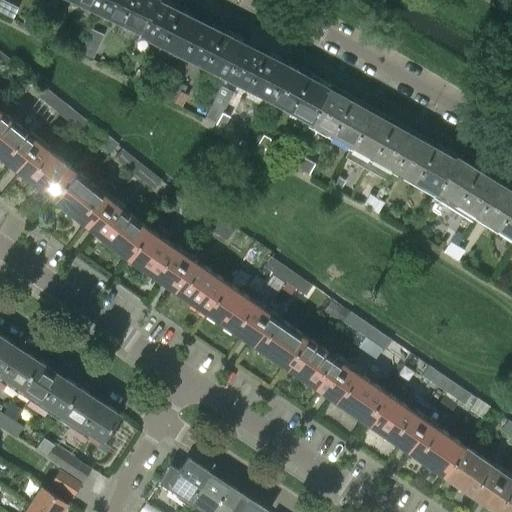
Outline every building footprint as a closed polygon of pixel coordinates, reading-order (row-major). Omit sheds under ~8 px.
[(2,0),(0,0),(0,12),(12,19),(18,7),(2,0)] [(80,0),(99,9),(103,0),(80,0)] [(157,0),(103,0),(99,9),(142,30),(157,0)] [(141,32),(183,53),(200,21),(158,0),(157,0),(142,30),(141,32)] [(23,18),(19,26),(32,33),(36,25),(23,18)] [(243,42),(200,21),(183,53),(226,74),(243,42)] [(51,25),(46,36),(53,40),(59,29),(51,25)] [(88,40),(83,51),(93,56),(98,45),(88,40)] [(226,74),(268,95),(285,64),(243,42),(226,74)] [(5,55),(0,60),(0,66),(3,70),(11,60),(5,55)] [(328,87),(285,64),(268,95),(310,119),(328,87)] [(137,68),(131,81),(139,84),(145,73),(137,68)] [(174,101),(174,102),(182,106),(188,95),(184,92),(187,85),(173,78),(164,96),(174,101)] [(310,119),(353,142),(370,111),(328,87),(310,119)] [(46,102),(53,93),(46,88),(39,97),(46,102)] [(52,108),(60,98),(53,93),(46,102),(52,108)] [(59,113),(66,104),(60,98),(52,108),(59,113)] [(216,123),(223,127),(229,116),(222,112),(224,108),(213,102),(205,116),(217,122),(216,123)] [(65,118),(73,109),(66,104),(59,113),(65,118)] [(0,109),(0,155),(52,197),(75,168),(1,108),(0,109)] [(72,123),(79,114),(73,109),(65,118),(72,123)] [(370,111),(353,142),(395,166),(412,134),(370,111)] [(78,129),(86,120),(79,114),(72,123),(78,129)] [(99,132),(92,127),(85,136),(92,141),(99,132)] [(95,144),(109,155),(117,144),(104,133),(95,144)] [(263,133),(257,145),(264,149),(271,137),(263,133)] [(395,166),(437,189),(456,156),(455,155),(454,158),(412,134),(395,166)] [(121,163),(128,153),(122,148),(114,157),(121,163)] [(128,153),(121,163),(127,168),(135,158),(128,153)] [(302,169),(301,170),(309,173),(314,163),(299,154),(294,165),(302,169)] [(440,188),(478,212),(497,182),(456,156),(437,189),(438,190),(440,188)] [(134,173),(141,164),(135,158),(127,168),(134,173)] [(141,164),(134,173),(140,178),(148,169),(141,164)] [(91,228),(127,255),(150,227),(75,168),(52,197),(91,228)] [(147,183),(154,174),(148,169),(140,178),(147,183)] [(154,189),(161,179),(154,174),(147,183),(154,189)] [(346,180),(338,176),(332,187),(339,191),(346,180)] [(478,212),(511,233),(511,190),(497,182),(478,212)] [(363,204),(370,208),(376,197),(369,193),(363,204)] [(384,201),(376,197),(370,208),(377,212),(384,201)] [(198,206),(191,201),(184,211),(191,216),(198,206)] [(198,206),(191,216),(198,220),(205,211),(198,206)] [(205,225),(212,215),(205,211),(198,220),(205,225)] [(212,230),(219,220),(212,215),(205,225),(212,230)] [(219,235),(226,225),(219,220),(212,230),(219,235)] [(226,240),(233,230),(226,225),(219,235),(226,240)] [(127,255),(206,309),(226,280),(150,227),(127,255)] [(444,251),(451,255),(457,245),(462,237),(455,233),(444,251)] [(464,249),(457,245),(451,255),(457,260),(464,249)] [(271,270),(277,261),(270,256),(264,265),(271,270)] [(277,275),(284,265),(277,261),(271,270),(277,275)] [(284,280),(291,270),(284,265),(277,275),(284,280)] [(291,285),(298,275),(291,270),(284,280),(291,285)] [(298,289),(305,280),(298,275),(291,285),(298,289)] [(206,309),(285,363),(305,334),(226,280),(206,309)] [(305,294),(312,285),(305,280),(298,289),(305,294)] [(335,315),(341,305),(332,299),(325,309),(335,315)] [(356,315),(350,310),(343,320),(350,325),(356,315)] [(356,315),(350,325),(357,330),(363,320),(356,315)] [(370,325),(363,320),(357,330),(364,335),(370,325)] [(371,339),(377,329),(370,325),(364,335),(371,339)] [(378,344),(384,334),(377,329),(371,339),(378,344)] [(108,430),(120,412),(0,333),(0,377),(106,447),(114,434),(108,430)] [(285,363),(363,417),(384,387),(305,334),(285,363)] [(385,349),(392,339),(384,334),(378,344),(385,349)] [(429,379),(436,370),(429,365),(422,374),(429,379)] [(443,374),(436,370),(429,379),(436,384),(443,374)] [(449,379),(443,374),(436,384),(443,389),(449,379)] [(449,379),(443,389),(450,393),(456,384),(449,379)] [(450,393),(456,398),(463,388),(456,384),(450,393)] [(363,417),(442,472),(463,441),(384,387),(363,417)] [(463,403),(470,393),(463,388),(456,398),(463,403)] [(454,403),(444,396),(438,405),(448,412),(454,403)] [(0,426),(16,437),(23,426),(0,410),(0,426)] [(501,429),(508,434),(511,428),(511,421),(508,419),(501,429)] [(35,449),(46,457),(54,444),(44,437),(35,449)] [(442,472),(501,511),(511,511),(511,474),(463,441),(442,472)] [(54,444),(46,457),(83,481),(92,468),(54,444)] [(179,470),(171,465),(158,483),(188,504),(192,498),(209,471),(189,457),(182,468),(180,467),(179,470)] [(81,483),(59,469),(50,483),(72,497),(81,483)] [(229,484),(209,471),(192,498),(212,511),(229,484)] [(239,511),(248,497),(229,484),(212,511),(213,511),(239,511)] [(33,494),(28,501),(44,511),(61,511),(68,503),(43,487),(36,497),(33,494)] [(270,511),(248,497),(239,511),(270,511)] [(44,511),(28,501),(24,507),(28,510),(26,511),(44,511)]
